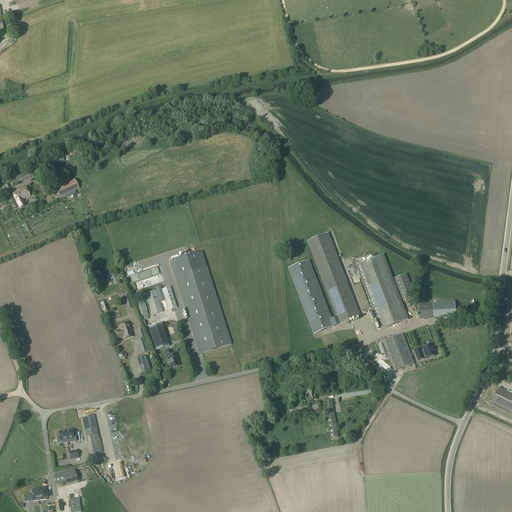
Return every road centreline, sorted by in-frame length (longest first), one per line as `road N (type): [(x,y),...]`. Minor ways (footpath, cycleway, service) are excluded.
road 1 (unclassified): [(463,424),(387,389),(337,351),(47,412),(22,391)]
road 2 (unclassified): [(463,424),(488,376),(511,201)]
